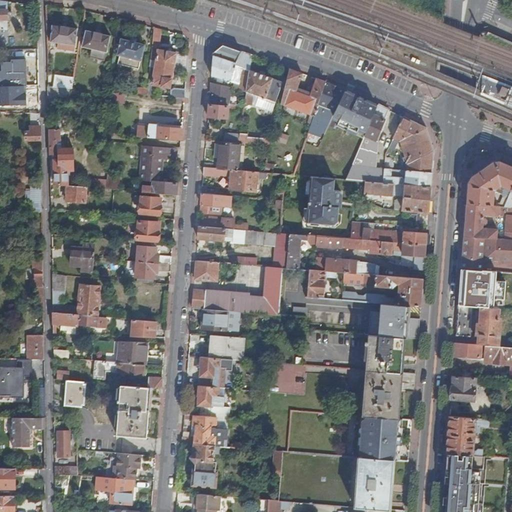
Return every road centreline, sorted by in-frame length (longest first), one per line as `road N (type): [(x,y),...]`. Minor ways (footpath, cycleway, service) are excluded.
road 1 (residential): [(51,511),(42,0)]
road 2 (residential): [(164,511),(204,24)]
road 3 (secondary): [(424,511),(456,120)]
road 4 (residential): [(456,120),(204,24)]
road 5 (secondary): [(456,120),(465,0)]
